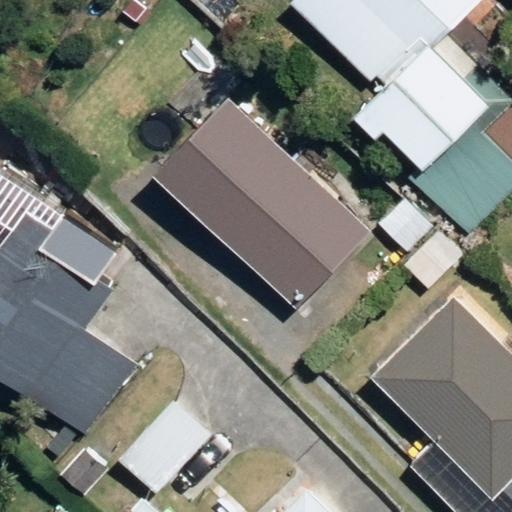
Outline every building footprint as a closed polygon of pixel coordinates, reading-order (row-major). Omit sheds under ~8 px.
[(423,172),(475,227),(511,192),(511,143),(486,116),(509,93),(451,31),(484,0),(313,0),(390,81),(369,100),(395,128),(406,118),(441,154),(423,172)] [(173,161),(309,300),(387,224),(252,86),(173,161)] [(0,376),(88,435),(140,358),(93,327),(116,293),(96,279),(112,255),(37,206),(0,180),(0,376)] [(386,220),(413,247),(439,221),(413,194),(386,220)] [(415,260),(437,283),(472,249),(449,227),(415,260)] [(511,332),(469,288),(386,368),(505,491),(511,484),(511,332)] [(185,388),(128,448),(168,486),(225,426),(185,388)] [(69,469),(93,490),(114,464),(91,442),(69,469)] [(355,511),(317,475),(281,511),(355,511)] [(188,511),(160,486),(135,511),(188,511)]
